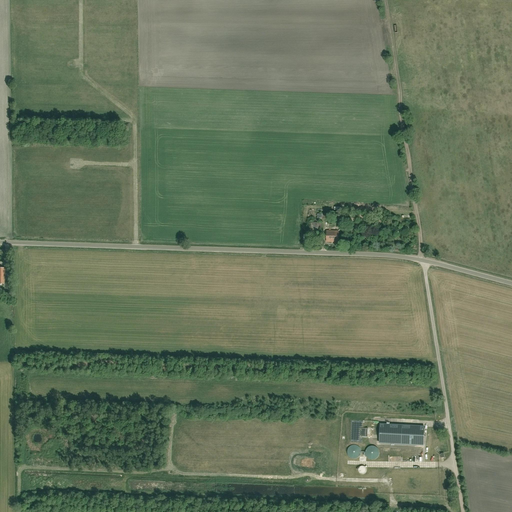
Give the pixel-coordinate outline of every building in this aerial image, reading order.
[(319,228),(321,228),(321,222),(319,222),(319,219),(314,219),(314,223),(311,222),(311,234),(319,234),(319,228)] [(338,242),(338,231),(327,231),(327,242),(338,242)] [(368,428),(363,428),(363,421),(352,420),(351,442),(362,443),(362,436),(367,437),(368,428)] [(381,425),(381,443),(423,445),(424,427),(381,425)] [(360,455),(361,452),(360,449),(359,447),(357,446),(354,445),(351,446),(349,447),(348,449),(347,452),(348,455),(349,457),(351,458),(354,459),(357,458),(359,457),(360,455)] [(378,456),(379,453),(378,450),(377,448),(375,447),(372,446),(369,447),(367,448),(366,450),(365,453),(366,456),(367,458),(369,459),(372,460),(375,459),(377,458),(378,456)]
